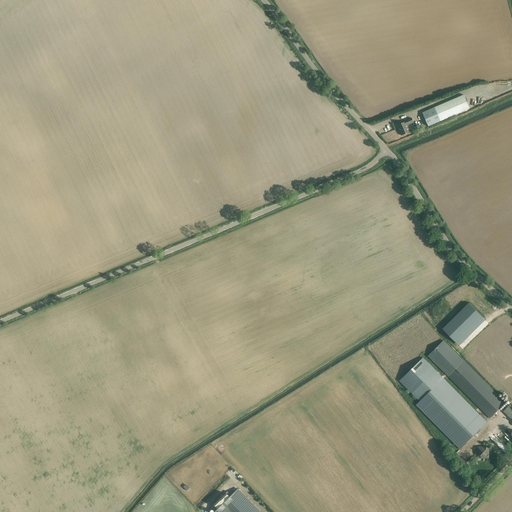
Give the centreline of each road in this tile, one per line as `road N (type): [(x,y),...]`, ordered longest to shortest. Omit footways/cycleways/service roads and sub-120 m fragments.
road 1 (unclassified): [(0,321),(350,175),(387,150)]
road 2 (unclassified): [(511,308),(455,253),(387,150)]
road 3 (unclassified): [(387,150),(263,0)]
